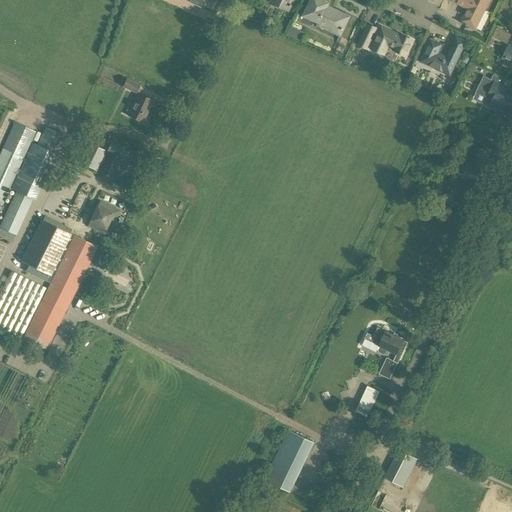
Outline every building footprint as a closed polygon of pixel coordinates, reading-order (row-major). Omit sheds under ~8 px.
[(271,0),(270,3),(289,12),(294,0),(271,0)] [(322,0),(311,0),(303,17),(317,24),(317,26),(339,37),(349,16),(332,8),(331,9),(327,7),(329,3),(322,0)] [(461,6),(462,5),(467,7),(460,21),(476,29),(490,0),(451,0),(461,6)] [(376,28),(368,24),(358,45),(365,48),(368,41),(370,42),(376,28)] [(392,50),(405,56),(413,40),(400,34),(400,36),(381,27),(371,49),(384,55),(388,47),(393,49),(392,50)] [(511,34),(497,27),(492,37),(507,44),(511,34)] [(431,40),(421,61),(444,73),(445,70),(452,73),(467,42),(456,37),(446,58),(437,54),(441,45),(431,40)] [(476,50),(480,43),(475,41),(471,48),(476,50)] [(511,44),(509,43),(502,58),(511,62),(511,64),(511,44)] [(476,67),(471,64),(468,70),(473,73),(476,67)] [(491,100),(488,106),(497,110),(496,112),(503,115),(504,113),(511,117),(511,115),(511,96),(505,94),(510,83),(493,75),(491,79),(483,76),(475,92),(491,100)] [(126,78),(122,87),(136,94),(140,85),(126,78)] [(138,94),(127,115),(142,122),(153,101),(138,94)] [(0,203),(2,204),(35,132),(15,122),(0,154),(0,203)] [(0,227),(15,235),(32,198),(34,199),(55,153),(53,152),(61,134),(46,127),(37,145),(35,144),(15,190),(17,191),(0,227)] [(119,171),(121,172),(124,171),(125,170),(127,166),(127,164),(126,162),(124,161),(128,151),(110,143),(109,144),(105,142),(101,150),(89,144),(80,163),(115,179),(119,171)] [(103,232),(113,213),(97,205),(88,224),(103,232)] [(42,221),(23,261),(29,264),(25,271),(52,284),(55,277),(75,237),(42,221)] [(52,284),(25,339),(46,349),(95,248),(75,237),(55,277),(52,284)] [(10,272),(0,292),(0,327),(21,338),(46,288),(10,272)] [(404,341),(377,328),(373,336),(367,333),(364,339),(378,345),(378,346),(379,347),(378,350),(378,352),(383,354),(385,354),(387,350),(398,355),(394,362),(388,359),(380,375),(391,380),(398,364),(399,364),(409,343),(404,341)] [(368,386),(356,411),(368,417),(380,391),(368,386)] [(290,431),(265,481),(289,492),(313,442),(311,442),(290,431)] [(415,458),(414,458),(400,451),(386,479),(401,486),(415,458)]
